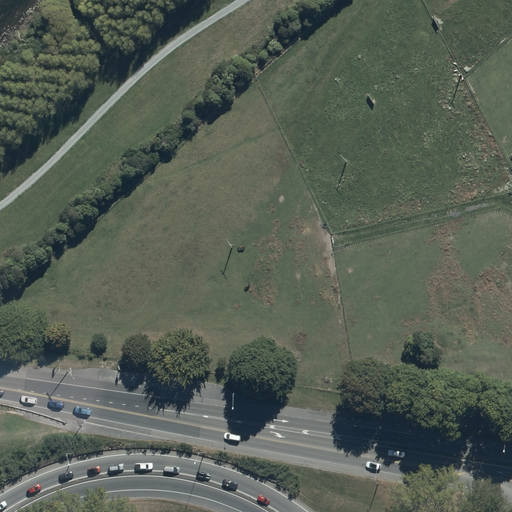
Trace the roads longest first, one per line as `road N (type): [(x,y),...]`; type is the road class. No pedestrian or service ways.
road 1 (secondary): [(511,499),(487,487),(228,440),(58,395)]
road 2 (secondary): [(147,404),(511,474)]
road 3 (secondary): [(147,404),(511,455)]
road 4 (secondary): [(0,505),(57,475),(137,461),(217,472),(293,511)]
road 5 (secondary): [(255,511),(163,483),(98,486),(28,511)]
